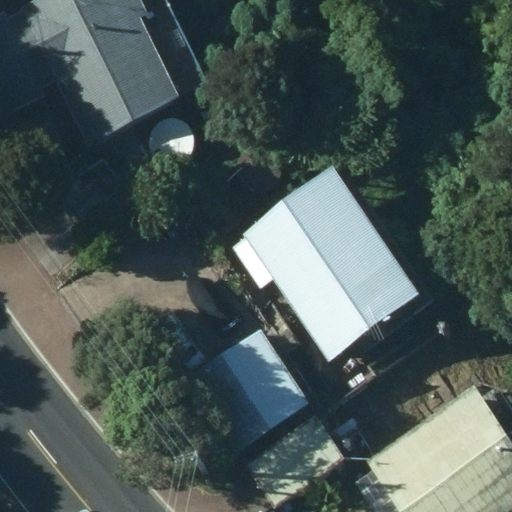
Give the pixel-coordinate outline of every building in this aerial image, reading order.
[(0,116),(43,94),(38,84),(52,77),(84,138),(176,91),(134,13),(143,9),(138,0),(20,0),(17,2),(24,16),(9,23),(2,9),(0,10),(0,116)] [(413,293),(325,166),(225,234),(269,300),(280,293),(322,355),(413,293)] [(144,215),(110,173),(90,189),(81,177),(60,194),(106,248),(144,215)] [(231,452),(306,402),(256,328),(181,379),(231,452)] [(511,450),(463,385),(363,458),(371,468),(349,486),(368,511),(501,511),(511,504),(511,450)] [(310,411),(240,463),(274,508),(343,459),(333,447),(359,428),(350,415),(325,432),(310,411)]
